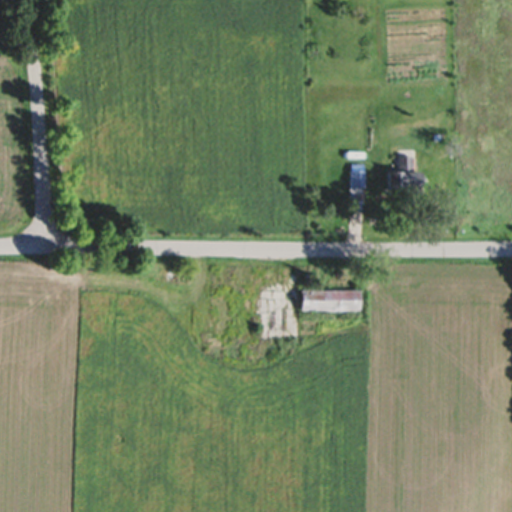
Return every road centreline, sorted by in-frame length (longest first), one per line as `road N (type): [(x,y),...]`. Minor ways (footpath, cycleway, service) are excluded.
road 1 (residential): [(0,250),(511,251)]
road 2 (residential): [(49,251),(28,0)]
